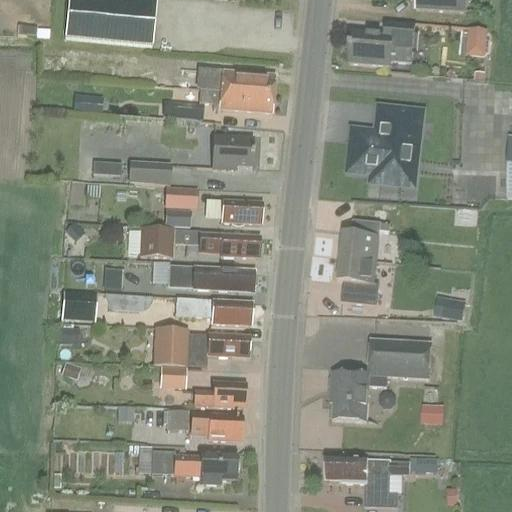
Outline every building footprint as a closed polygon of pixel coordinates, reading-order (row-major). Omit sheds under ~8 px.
[(154,48),(158,5),(107,0),(70,0),(67,40),(154,48)] [(417,0),(417,12),(468,16),(468,0),(417,0)] [(353,34),(350,66),(392,70),(392,64),(413,65),(416,28),(387,25),(386,37),(353,34)] [(485,60),(488,33),(470,31),(468,58),(485,60)] [(197,74),(196,92),(201,93),(200,97),(200,104),(207,105),(214,105),(213,111),(220,111),(273,115),(274,98),(275,79),(197,74)] [(485,75),(475,74),(475,84),(485,84),(485,75)] [(83,99),(81,115),(103,117),(104,101),(83,99)] [(201,122),(203,107),(178,105),(177,121),(201,122)] [(382,114),(380,137),(374,143),(373,148),(358,147),(354,150),(352,172),(384,174),(384,183),(402,185),(404,164),(416,164),(419,117),(382,114)] [(214,138),(212,172),(235,173),(236,169),(252,170),(254,140),(214,138)] [(130,164),(130,166),(130,182),(129,186),(171,188),(172,166),(130,164)] [(121,180),(121,166),(107,166),(107,179),(121,180)] [(197,212),(198,192),(166,191),(165,211),(197,212)] [(207,217),(207,222),(222,223),(222,225),(234,226),(236,228),(240,228),(242,226),(261,227),(262,205),(207,203),(207,217)] [(191,232),(191,214),(166,213),(166,215),(165,215),(154,215),(154,228),(165,229),(165,231),(191,232)] [(342,261),(366,263),(378,264),(382,226),(354,223),(352,237),(345,236),(342,261)] [(78,225),(68,234),(78,245),(88,235),(78,225)] [(175,261),(176,232),(141,230),(141,235),(140,257),(140,260),(175,261)] [(140,257),(141,235),(129,234),(129,256),(140,257)] [(259,261),(260,240),(202,237),(201,251),(221,252),(221,259),(259,261)] [(378,264),(366,263),(342,261),(339,284),(345,285),(343,306),(378,310),(381,289),(375,288),(378,264)] [(169,270),(168,292),(212,294),(231,295),(233,293),(254,294),(254,290),(256,288),(256,284),(254,282),(254,277),(239,276),(239,274),(169,270)] [(122,274),(106,273),(105,292),(121,293),(122,274)] [(61,321),(93,322),(94,296),(62,294),(61,321)] [(176,303),(176,321),(212,322),(212,328),(252,330),(252,306),(195,304),(176,303)] [(59,330),(58,345),(73,346),(74,331),(59,330)] [(187,371),(189,334),(155,332),(154,369),(162,370),(187,371)] [(208,338),(208,360),(229,361),(229,359),(250,360),(251,340),(208,338)] [(332,394),(336,394),(334,423),(368,425),(370,389),(388,390),(388,380),(431,382),(432,346),(372,343),(370,377),(333,375),(332,394)] [(66,366),(62,378),(77,383),(81,371),(66,366)] [(186,392),(187,371),(162,370),(161,391),(186,392)] [(244,412),(246,388),(214,386),(214,395),(195,394),(194,409),(244,412)] [(118,410),(118,425),(133,425),(133,410),(118,410)] [(429,411),(428,426),(443,427),(444,411),(429,411)] [(189,434),(189,414),(167,414),(167,433),(189,434)] [(241,444),(242,420),(193,418),(192,434),(210,434),(209,443),(241,444)] [(175,477),(175,461),(175,455),(152,455),(152,450),(139,450),(138,476),(175,477)] [(175,461),(175,477),(175,478),(203,479),(203,487),(221,488),(221,482),(236,482),(237,459),(202,458),(202,462),(175,461)] [(326,466),(326,474),(328,475),(328,478),(331,478),(331,483),(341,484),(343,487),(366,487),(366,511),(370,511),(398,511),(399,498),(390,498),(391,477),(411,478),(411,466),(381,465),(381,464),(328,462),(328,464),(326,466)] [(418,462),(417,476),(438,476),(439,463),(418,462)] [(449,494),(449,506),(457,506),(457,494),(449,494)]
